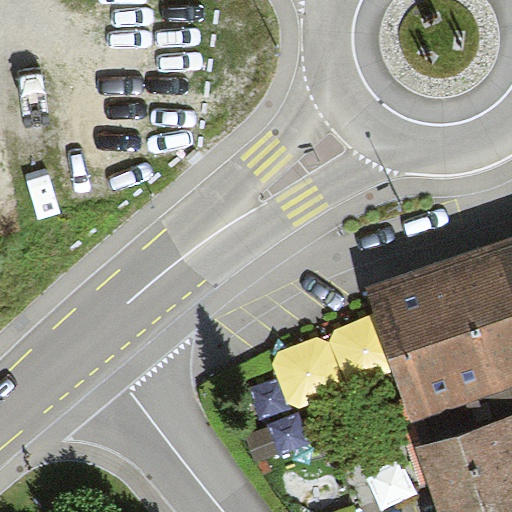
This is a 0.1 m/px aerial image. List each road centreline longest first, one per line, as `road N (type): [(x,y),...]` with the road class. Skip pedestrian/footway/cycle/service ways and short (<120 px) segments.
road 1 (secondary): [(86,342),(357,113)]
road 2 (residential): [(86,342),(222,511)]
road 3 (secondary): [(357,113),(386,136),(421,148),(458,149),(511,124)]
road 4 (secondary): [(332,0),(329,58),(357,113)]
